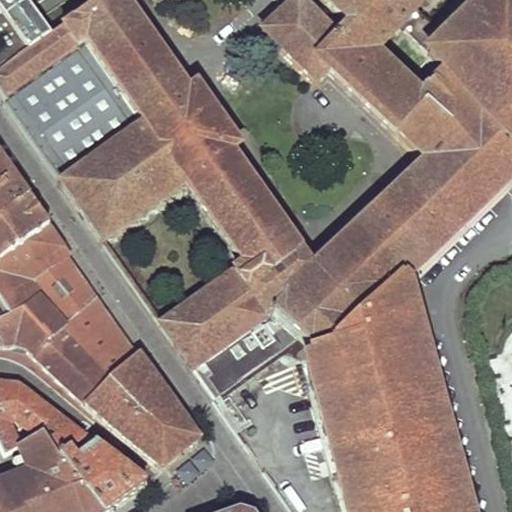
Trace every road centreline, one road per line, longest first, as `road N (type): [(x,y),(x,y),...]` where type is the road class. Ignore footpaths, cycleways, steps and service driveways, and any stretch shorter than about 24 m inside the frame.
road 1 (residential): [(240,465),(0,124)]
road 2 (residential): [(179,509),(34,384),(0,367)]
